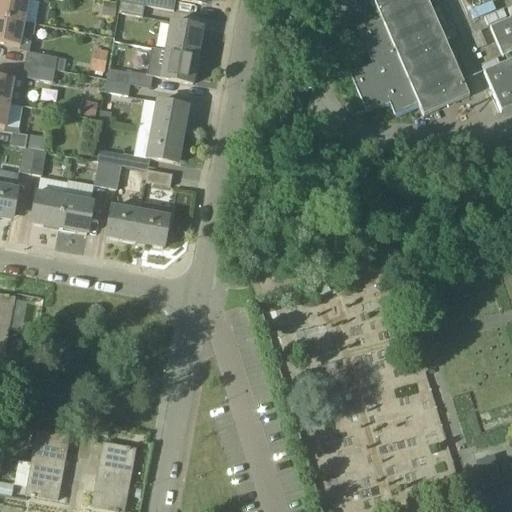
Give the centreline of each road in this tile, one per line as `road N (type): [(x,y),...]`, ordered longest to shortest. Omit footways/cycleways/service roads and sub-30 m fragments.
road 1 (residential): [(198,296),(252,0)]
road 2 (residential): [(161,511),(198,296)]
road 3 (residential): [(198,296),(0,261)]
